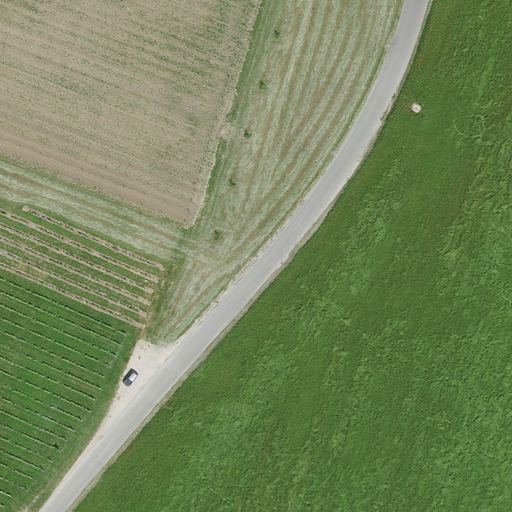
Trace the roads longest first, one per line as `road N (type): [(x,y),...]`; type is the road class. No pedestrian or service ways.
road 1 (unclassified): [(417,0),(367,125),(313,208),(51,511)]
road 2 (track): [(259,0),(192,222),(146,339),(130,419)]
